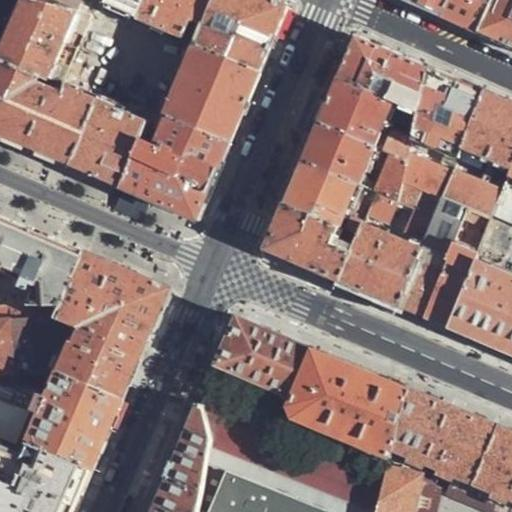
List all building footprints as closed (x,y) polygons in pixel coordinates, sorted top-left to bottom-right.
[(25,0),(13,29),(0,58),(0,60),(45,78),(52,81),(57,80),(66,78),(93,17),(79,13),(31,0),(25,0)] [(31,0),(79,13),(84,0),(31,0)] [(106,0),(104,4),(139,19),(147,0),(106,0)] [(205,28),(216,0),(147,0),(139,19),(185,39),(193,22),(205,28)] [(197,44),(262,72),(276,37),(289,6),(275,0),(216,0),(205,28),(197,44)] [(410,0),(444,16),(448,0),(410,0)] [(460,23),(482,32),(496,0),(448,0),(444,16),(460,23)] [(511,45),(511,0),(496,0),(482,32),(511,45)] [(357,38),(340,78),(398,102),(421,112),(430,69),(392,53),(357,38)] [(252,94),(262,72),(197,44),(165,117),(169,118),(232,142),(252,94)] [(0,134),(28,146),(73,165),(98,100),(66,87),(63,94),(43,85),(45,78),(0,60),(0,134)] [(457,80),(430,69),(421,112),(417,139),(460,159),(487,93),(457,80)] [(330,103),(321,123),(378,147),(385,131),(398,102),(340,78),(330,103)] [(511,104),(510,103),(487,93),(460,159),(482,169),(485,161),(489,164),(491,160),(511,167),(511,104)] [(89,172),(124,187),(144,139),(151,122),(98,100),(73,165),(89,172)] [(221,167),(232,142),(169,118),(156,145),(144,139),(124,187),(199,219),(221,167)] [(313,142),(305,160),(378,190),(398,199),(404,183),(410,160),(378,147),(321,123),(313,142)] [(385,131),(378,147),(410,160),(412,154),(417,139),(390,128),(389,133),(385,131)] [(404,183),(444,200),(454,172),(412,154),(410,160),(404,183)] [(314,215),(360,235),(365,222),(369,213),(378,190),(305,160),(293,188),(286,204),(314,215)] [(444,200),(470,210),(494,219),(504,193),(479,182),(454,172),(444,200)] [(494,219),(477,260),(511,275),(511,173),(504,193),(494,219)] [(371,291),(402,305),(444,200),(404,183),(398,199),(414,206),(404,230),(416,236),(412,243),(365,222),(360,235),(341,279),(371,291)] [(398,199),(378,190),(369,213),(388,222),(398,199)] [(416,310),(428,315),(465,220),(470,210),(444,200),(402,305),(416,310)] [(269,248),(341,279),(360,235),(314,215),(286,204),(269,248)] [(436,319),(450,326),(477,260),(494,219),(470,210),(465,220),(428,315),(436,319)] [(56,320),(86,251),(44,233),(0,214),(0,269),(38,284),(31,298),(10,301),(11,304),(12,324),(56,320)] [(60,375),(125,400),(147,347),(172,287),(86,251),(56,320),(12,324),(15,380),(48,378),(52,371),(60,375)] [(505,348),(511,351),(511,275),(477,260),(450,326),(505,348)] [(0,380),(15,380),(12,324),(11,304),(0,305),(0,380)] [(240,318),(220,363),(250,376),(246,384),(293,404),(317,351),(280,335),(240,318)] [(399,385),(317,351),(293,404),(292,407),(297,417),(395,455),(397,449),(412,391),(399,385)] [(210,387),(204,401),(208,416),(232,425),(246,384),(250,376),(220,363),(210,387)] [(111,431),(125,400),(60,375),(48,401),(41,397),(31,417),(41,420),(31,442),(95,469),(111,431)] [(0,437),(19,445),(31,417),(41,397),(42,392),(18,391),(15,388),(15,380),(0,380),(0,437)] [(455,409),(412,391),(397,449),(478,484),(500,428),(455,409)] [(199,511),(214,440),(208,416),(204,401),(157,511),(199,511)] [(381,511),(388,484),(232,425),(208,416),(214,440),(199,511),(381,511)] [(511,433),(500,428),(478,484),(511,498),(511,433)] [(75,511),(78,507),(95,469),(31,442),(24,458),(0,448),(0,511),(75,511)] [(393,465),(388,484),(381,511),(415,511),(424,477),(393,465)]
